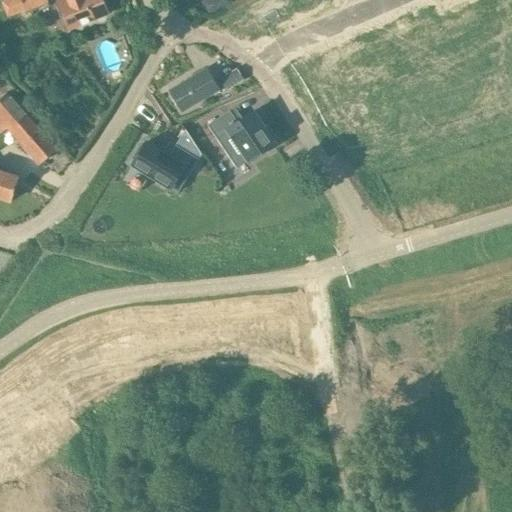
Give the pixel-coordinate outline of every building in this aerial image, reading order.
[(47,0),(20,0),(25,11),(48,2),(47,0)] [(59,0),(56,1),(68,30),(108,14),(102,0),(59,0)] [(209,14),(231,2),(229,0),(207,0),(203,3),(209,14)] [(430,57),(418,62),(428,86),(469,68),(448,22),(420,34),(430,57)] [(367,49),(339,61),(360,108),(400,90),(390,66),(378,71),(367,49)] [(168,91),(181,112),(220,89),(207,68),(168,91)] [(218,80),(226,92),(244,80),(236,68),(218,80)] [(8,127),(40,164),(56,150),(6,93),(0,98),(0,131),(1,133),(8,127)] [(229,110),(207,125),(224,149),(237,168),(248,160),(274,142),(272,139),(275,137),(267,126),(265,128),(253,111),(237,121),(229,110)] [(202,154),(185,129),(176,145),(199,159),(202,154)] [(178,192),(199,159),(176,145),(169,156),(146,142),(143,146),(141,145),(133,158),(135,159),(133,164),(178,192)] [(0,198),(11,202),(19,176),(0,169),(0,198)]
